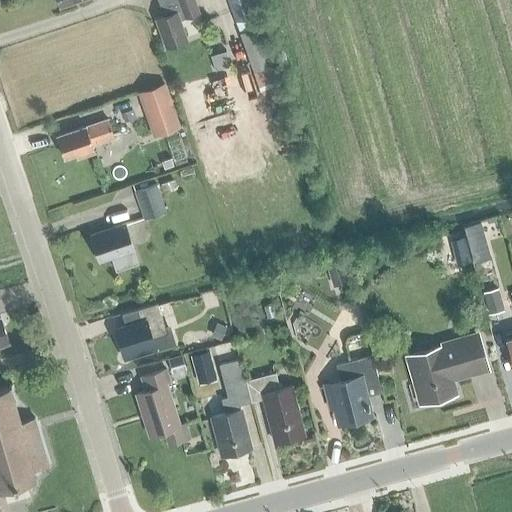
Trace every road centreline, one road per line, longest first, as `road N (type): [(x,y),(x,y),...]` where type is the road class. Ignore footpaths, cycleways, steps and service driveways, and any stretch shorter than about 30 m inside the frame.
road 1 (unclassified): [(120,511),(0,138)]
road 2 (tertiary): [(247,511),(511,440)]
